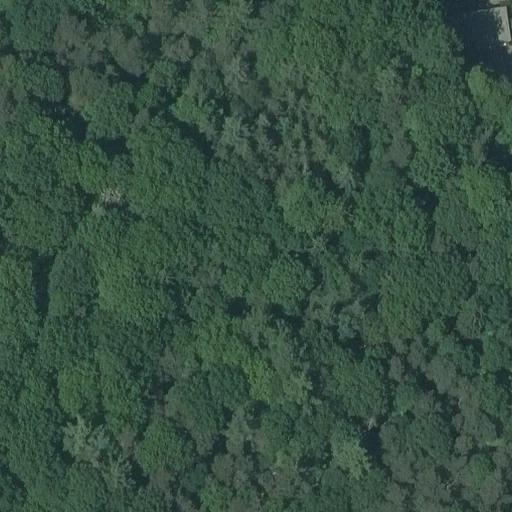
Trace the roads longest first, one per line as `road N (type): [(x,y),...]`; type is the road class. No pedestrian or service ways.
road 1 (track): [(390,0),(378,24),(381,80),(443,287),(511,434)]
road 2 (track): [(101,213),(322,278),(475,360)]
road 3 (track): [(378,24),(268,114),(87,220)]
